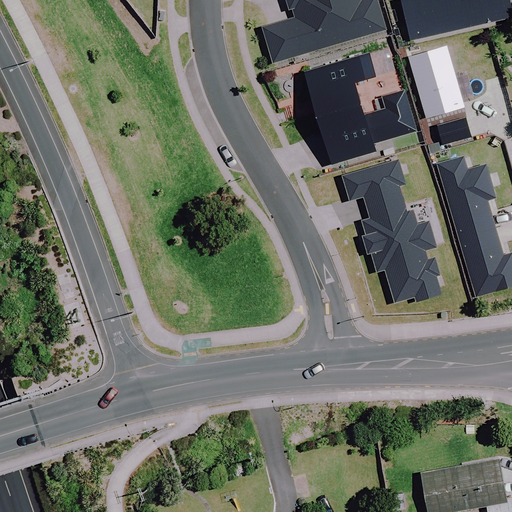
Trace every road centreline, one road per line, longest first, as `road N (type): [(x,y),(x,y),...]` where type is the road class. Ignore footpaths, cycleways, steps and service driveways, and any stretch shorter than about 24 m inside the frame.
road 1 (residential): [(331,368),(317,272),(221,92),(207,41),(207,0)]
road 2 (primary): [(0,47),(143,393)]
road 3 (tertiary): [(331,368),(143,393)]
road 4 (tertiary): [(511,351),(331,368)]
road 5 (tertiary): [(143,393),(0,436)]
